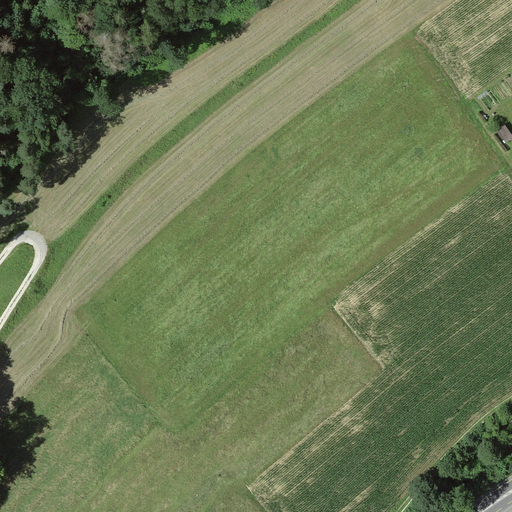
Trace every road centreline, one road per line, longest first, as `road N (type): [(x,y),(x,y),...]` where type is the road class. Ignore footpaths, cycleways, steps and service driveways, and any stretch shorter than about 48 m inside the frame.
road 1 (track): [(397,511),(439,460),(511,400)]
road 2 (track): [(0,332),(41,255),(37,240),(29,240),(0,262)]
